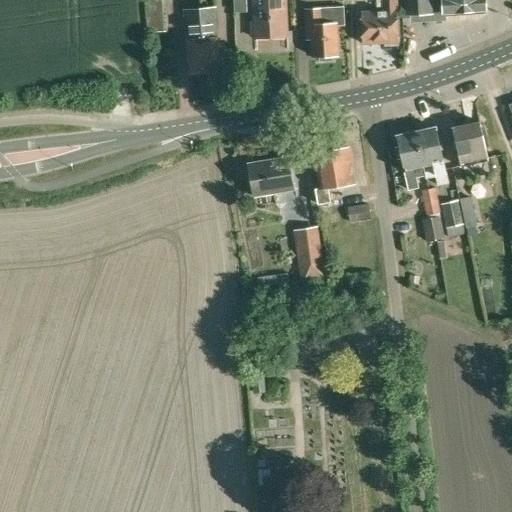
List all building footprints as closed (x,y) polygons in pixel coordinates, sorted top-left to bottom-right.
[(149,0),(145,0),(146,16),(165,15),(164,0),(149,0)] [(252,0),(254,38),(287,36),(285,0),(252,0)] [(383,47),(398,47),(397,0),(383,0),(384,11),(361,12),(362,44),(383,43),(383,47)] [(405,0),(407,15),(410,15),(411,19),(445,16),(445,13),(486,10),(485,0),(405,0)] [(189,74),(205,73),(222,71),(219,37),(217,38),(215,8),(202,9),(184,11),(187,40),(186,40),(189,74)] [(332,61),(331,56),(337,55),(336,25),(344,25),(344,8),(306,9),(307,40),(312,40),(313,56),(319,56),(319,61),(332,61)] [(460,163),(487,158),(480,123),(453,128),(460,163)] [(419,131),(417,132),(424,165),(423,165),(425,177),(435,174),(437,183),(447,181),(436,128),(434,128),(429,125),(421,127),(419,131)] [(399,136),(397,136),(408,190),(418,188),(414,167),(423,165),(424,165),(417,132),(414,132),(410,129),(402,131),(399,136)] [(327,188),(354,183),(348,147),(314,153),(320,188),(316,189),(319,209),(323,208),(322,203),(330,202),(327,188)] [(289,157),(248,164),(253,196),(254,196),(273,193),(295,189),(289,157)] [(429,189),(434,213),(441,212),(436,187),(429,189)] [(434,213),(429,189),(422,190),(426,215),(434,213)] [(447,227),(463,224),(458,200),(441,204),(446,228),(447,227)] [(350,222),(371,219),(369,203),(347,207),(350,222)] [(435,217),(422,219),(426,241),(440,239),(444,238),(440,216),(435,217)] [(300,266),(323,263),(316,226),(294,230),(300,266)] [(265,393),(264,376),(252,376),(252,377),(253,393),(265,393)]
